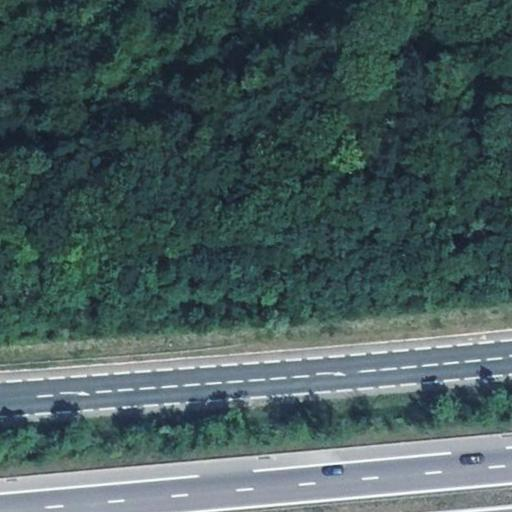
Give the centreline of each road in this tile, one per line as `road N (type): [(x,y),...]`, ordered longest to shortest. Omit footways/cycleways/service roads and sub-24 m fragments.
road 1 (secondary): [(511,354),(0,399)]
road 2 (motorway): [(511,466),(0,511)]
